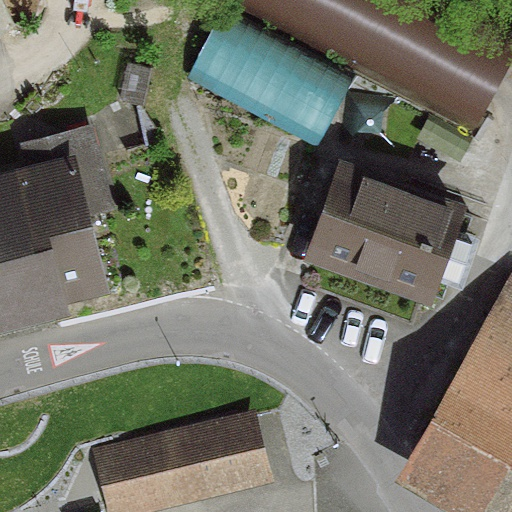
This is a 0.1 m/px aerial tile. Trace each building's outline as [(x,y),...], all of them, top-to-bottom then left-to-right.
[(511,38),(511,21),(470,0),(219,0),(217,5),(464,132),(511,38)] [(20,194),(0,198),(0,315),(51,303),(43,272),(87,262),(76,217),(104,211),(84,130),(55,137),(62,164),(16,177),(20,194)] [(452,209),(338,169),(309,253),(422,293),(445,227),(459,232),(466,215),(452,209)] [(476,511),(511,511),(511,269),(408,453),(453,478),(444,494),(476,511)] [(112,511),(258,477),(244,419),(97,454),(111,511),(112,511)]
